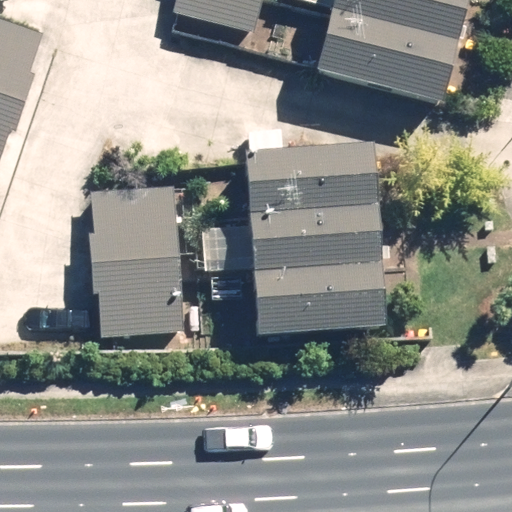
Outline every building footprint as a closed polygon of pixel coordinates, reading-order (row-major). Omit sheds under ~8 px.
[(266,0),(178,0),(174,18),(257,38),(266,0)] [(288,0),(287,6),(336,16),(322,83),(445,109),(468,0),(288,0)] [(54,34),(0,17),(0,178),(7,181),(54,34)] [(248,226),(203,229),(206,277),(250,275),(254,342),(384,334),(373,149),(244,157),(248,226)] [(184,346),(181,192),(95,194),(98,348),(184,346)]
